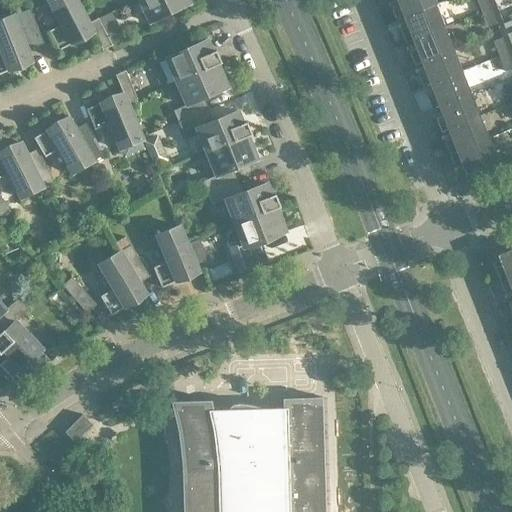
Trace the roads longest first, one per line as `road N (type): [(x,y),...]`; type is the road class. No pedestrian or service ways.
road 1 (residential): [(6,434),(102,370),(335,274)]
road 2 (residential): [(335,274),(228,16)]
road 3 (residential): [(425,511),(335,274)]
road 4 (residential): [(0,102),(228,16)]
road 5 (residential): [(440,220),(359,0)]
road 6 (residential): [(511,396),(446,233)]
